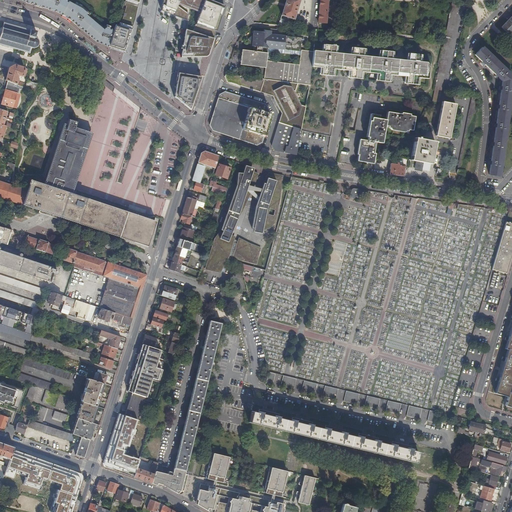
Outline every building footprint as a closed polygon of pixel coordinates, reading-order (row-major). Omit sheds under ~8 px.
[(16,0),(35,5),(34,6),(56,12),(68,18),(96,42),(108,47),(113,31),(104,28),(102,30),(87,18),(89,15),(81,8),(74,5),(74,6),(62,0),(16,0)] [(108,47),(124,53),(135,18),(138,0),(123,0),(119,21),(116,20),(113,31),(108,47)] [(193,0),(164,0),(161,10),(188,18),(193,0)] [(208,0),(201,0),(192,24),(216,31),(225,6),(208,0)] [(285,0),(286,1),(281,15),(294,19),(299,0),(285,0)] [(327,0),(320,0),(318,23),(326,23),(326,21),(327,0)] [(458,3),(451,2),(443,43),(432,101),(438,102),(458,3)] [(502,27),(509,34),(511,17),(511,18),(509,20),(502,27)] [(35,33),(36,33),(36,32),(35,32),(36,31),(35,31),(35,32),(30,30),(29,30),(25,29),(25,28),(24,28),(24,29),(20,28),(20,27),(19,27),(15,26),(14,25),(14,26),(10,25),(10,24),(9,24),(4,23),(4,22),(3,22),(3,23),(3,24),(1,30),(0,33),(0,45),(3,46),(4,47),(4,46),(8,47),(8,48),(9,47),(13,49),(14,50),(14,49),(18,50),(18,51),(19,51),(19,50),(24,52),(24,53),(24,52),(29,53),(29,54),(30,53),(29,53),(31,49),(31,48),(33,49),(34,49),(35,48),(36,47),(37,47),(38,47),(37,46),(38,45),(38,44),(38,43),(38,42),(39,42),(39,41),(38,41),(38,40),(37,39),(36,38),(34,37),(35,37),(34,37),(35,33)] [(184,29),(179,56),(201,54),(208,53),(213,39),(211,37),(207,35),(199,33),(184,29)] [(253,52),(267,53),(268,48),(300,51),(301,38),(270,35),(271,31),(263,31),(263,34),(253,33),(253,37),(245,39),(251,44),(251,46),(254,46),(253,52)] [(337,137),(342,138),(351,91),(352,84),(354,78),(360,79),(361,72),(378,74),(377,81),(389,82),(389,75),(406,77),(405,84),(417,85),(417,78),(428,79),(430,63),(419,62),(420,55),(409,54),(408,61),(391,59),(392,52),(380,51),(380,58),(363,56),(364,49),(352,48),(351,55),(335,53),(335,46),(324,45),(323,52),(307,50),(307,51),(303,51),(301,69),(279,66),(268,65),(266,79),(298,84),(310,85),(301,129),(301,130),(303,131),(329,136),(337,137)] [(485,65),(487,53),(482,48),(475,55),(483,63),(485,65)] [(267,54),(267,53),(253,52),(242,50),(240,65),(265,68),(267,54)] [(500,80),(502,67),(487,53),(485,65),(496,76),(498,78),(500,80)] [(25,77),(27,69),(14,65),(9,68),(5,80),(7,81),(16,85),(18,79),(17,78),(18,75),(23,77),(23,76),(25,77)] [(511,85),(511,76),(502,67),(500,80),(502,82),(502,87),(501,89),(499,105),(499,108),(496,124),(496,127),(494,143),(493,145),(491,162),(491,164),(489,175),(499,176),(508,113),(511,85)] [(274,150),(296,155),(301,130),(301,129),(310,85),(298,84),(266,79),(226,74),(225,77),(227,82),(241,86),(272,96),(280,111),(281,113),(278,122),(271,145),(274,150)] [(200,79),(179,75),(175,100),(192,113),(198,96),(198,93),(197,93),(197,92),(198,92),(200,79)] [(18,85),(16,85),(7,81),(1,104),(15,108),(19,94),(18,94),(19,90),(20,90),(21,86),(18,85)] [(19,83),(18,85),(21,86),(36,92),(38,84),(34,83),(27,81),(25,85),(24,84),(23,84),(19,83)] [(218,98),(210,124),(213,130),(243,141),(244,141),(248,142),(256,145),(262,142),(269,119),(271,114),(265,105),(246,99),(224,92),(219,94),(218,98)] [(463,175),(478,97),(472,96),(458,170),(457,170),(456,174),(463,175)] [(449,138),(455,104),(442,102),(436,135),(449,138)] [(361,151),(359,150),(357,159),(373,162),(375,153),(374,153),(376,142),(382,143),(385,126),(393,127),(393,129),(404,131),(404,129),(413,131),(415,117),(407,116),(407,115),(405,114),(405,115),(404,116),(401,116),(402,115),(387,112),(386,120),(379,119),(371,117),(370,126),(369,126),(369,127),(372,128),(372,130),(369,130),(367,141),(361,139),(359,147),(358,147),(358,148),(359,148),(362,148),(361,151)] [(23,205),(61,218),(61,216),(146,244),(154,223),(74,197),(74,195),(69,193),(83,151),(84,147),(87,139),(82,138),(82,135),(79,134),(80,132),(75,130),(74,132),(73,132),(75,127),(76,122),(68,120),(65,130),(70,132),(69,134),(64,132),(60,145),(47,186),(31,180),(31,181),(30,180),(28,185),(29,185),(23,205)] [(415,138),(410,160),(416,161),(415,168),(422,170),(424,163),(431,164),(435,142),(419,139),(419,138),(417,137),(416,138),(415,138)] [(215,168),(219,156),(204,151),(201,153),(198,163),(199,163),(198,165),(197,165),(192,181),(196,182),(199,183),(203,171),(202,171),(204,165),(215,168)] [(6,169),(14,172),(15,165),(7,162),(6,169)] [(403,176),(404,174),(405,166),(400,166),(400,163),(397,163),(397,164),(390,164),(389,172),(389,174),(403,176)] [(215,175),(227,179),(230,168),(219,164),(215,175)] [(256,171),(244,167),(222,234),(218,233),(202,269),(219,274),(229,260),(258,267),(261,248),(233,237),(239,223),(247,195),(258,201),(262,191),(250,188),(249,182),(257,185),(260,175),(255,173),(256,171)] [(262,191),(258,201),(253,234),(263,236),(264,224),(272,226),(274,209),(278,199),(275,197),(279,180),(268,176),(262,191)] [(0,197),(22,205),(27,191),(0,181),(0,197)] [(203,185),(201,184),(199,183),(196,182),(193,190),(201,192),(203,185)] [(226,192),(227,189),(215,185),(216,183),(210,182),(209,186),(213,188),(223,191),(226,192)] [(364,190),(355,189),(353,189),(352,189),(351,191),(350,196),(349,197),(354,198),(355,197),(362,199),(364,190)] [(207,197),(199,195),(198,201),(202,202),(201,207),(203,208),(204,205),(207,197)] [(196,200),(187,197),(182,214),(191,216),(194,218),(197,210),(193,209),(196,200)] [(191,216),(182,214),(180,219),(185,221),(183,227),(194,230),(195,226),(189,224),(191,216)] [(504,226),(492,270),(506,274),(511,254),(511,224),(509,224),(507,223),(506,223),(504,226)] [(12,230),(0,226),(0,242),(1,243),(7,245),(12,230)] [(190,242),(194,231),(194,230),(183,227),(180,239),(190,242)] [(55,255),(57,256),(60,247),(48,243),(39,240),(27,236),(24,245),(36,249),(36,250),(45,253),(45,252),(55,255)] [(192,252),(193,252),(195,244),(190,242),(180,239),(179,239),(177,247),(192,252)] [(0,265),(49,281),(52,272),(54,272),(54,273),(54,274),(55,274),(56,274),(57,273),(58,272),(57,271),(57,270),(53,269),(53,268),(0,249),(0,244),(1,243),(0,242),(0,243),(0,265)] [(174,255),(189,259),(192,252),(177,247),(174,255)] [(142,289),(147,275),(143,274),(133,271),(66,248),(63,258),(61,263),(66,264),(67,261),(73,263),(72,266),(75,267),(108,278),(139,289),(142,289)] [(188,263),(189,259),(174,255),(172,262),(181,265),(182,261),(188,263)] [(169,270),(184,274),(186,267),(181,265),(172,262),(169,270)] [(0,281),(42,295),(44,289),(0,274),(0,281)] [(130,318),(139,289),(108,278),(102,297),(101,303),(99,307),(101,308),(115,313),(130,318)] [(161,296),(174,300),(177,290),(164,286),(161,296)] [(38,310),(40,304),(0,290),(0,296),(33,308),(38,310)] [(47,302),(53,304),(56,293),(48,291),(46,299),(48,300),(47,302)] [(58,306),(62,295),(56,293),(53,304),(58,306)] [(75,300),(66,297),(63,304),(73,307),(75,300)] [(174,303),(162,299),(159,309),(171,312),(174,303)] [(72,310),(78,312),(82,302),(75,300),(73,307),(72,310)] [(76,317),(85,321),(88,313),(91,305),(82,302),(78,312),(76,317)] [(0,323),(1,324),(3,316),(9,318),(7,325),(12,327),(15,320),(28,324),(25,332),(30,333),(38,310),(33,308),(31,315),(24,313),(23,315),(20,314),(21,312),(5,307),(4,309),(1,308),(1,305),(0,304),(0,323)] [(110,314),(114,315),(115,313),(101,308),(98,318),(104,320),(104,321),(107,322),(108,322),(110,314)] [(167,314),(155,310),(153,317),(165,320),(167,314)] [(131,325),(133,319),(130,318),(115,313),(114,315),(113,319),(131,325)] [(163,321),(153,318),(151,325),(161,328),(163,321)] [(185,471),(221,323),(210,321),(173,468),(174,468),(185,471)] [(0,330),(30,341),(32,334),(30,333),(25,332),(12,327),(7,325),(1,324),(0,323),(0,330)] [(511,325),(505,349),(508,350),(495,393),(508,397),(505,405),(511,407),(511,393),(509,393),(511,381),(511,325)] [(116,349),(120,337),(101,330),(97,342),(98,343),(104,345),(116,349)] [(177,344),(180,334),(177,333),(174,332),(171,342),(172,342),(177,344)] [(61,350),(63,345),(32,334),(31,339),(61,350)] [(388,341),(387,347),(409,351),(412,336),(403,334),(402,337),(394,336),(393,342),(388,341)] [(146,336),(144,344),(157,348),(158,343),(156,343),(157,340),(146,336)] [(0,349),(24,357),(26,351),(0,341),(0,349)] [(173,354),(177,344),(172,342),(168,353),(173,354)] [(145,397),(149,387),(151,380),(152,378),(157,380),(159,380),(162,370),(157,368),(155,367),(157,362),(160,350),(141,344),(131,374),(133,374),(127,392),(132,393),(145,397)] [(77,355),(78,350),(63,345),(61,350),(77,355)] [(114,357),(116,349),(104,345),(104,346),(101,353),(114,357)] [(77,355),(92,360),(94,355),(79,350),(77,355)] [(71,373),(24,357),(22,364),(68,379),(71,373)] [(111,369),(114,361),(101,357),(98,365),(111,369)] [(276,374),(269,372),(266,383),(273,385),(276,374)] [(19,373),(16,380),(30,385),(45,390),(51,391),(53,384),(19,373)] [(103,383),(104,383),(107,375),(99,373),(96,381),(103,383)] [(294,378),(283,376),(281,386),(294,389),(296,379),(294,378)] [(103,383),(96,381),(86,378),(86,380),(87,380),(80,401),(82,402),(95,406),(103,383)] [(315,394),(317,384),(304,381),(302,391),(315,394)] [(18,406),(23,391),(16,389),(0,383),(0,401),(3,402),(3,403),(10,406),(11,404),(18,406)] [(30,385),(25,400),(31,402),(36,387),(30,385)] [(339,389),(326,386),(323,396),(336,399),(339,389)] [(52,392),(51,391),(45,390),(41,402),(48,404),(52,392)] [(360,394),(347,391),(344,401),(357,404),(360,394)] [(54,406),(59,394),(52,392),(48,404),(54,406)] [(138,420),(145,397),(132,393),(124,416),(138,420)] [(381,399),(368,396),(365,406),(378,409),(381,399)] [(402,404),(389,401),(386,411),(399,414),(402,404)] [(92,423),(97,407),(95,406),(82,402),(81,404),(80,404),(76,414),(78,414),(77,418),(92,423)] [(39,406),(35,422),(41,424),(46,408),(39,406)] [(420,419),(423,409),(410,406),(407,416),(420,419)] [(266,410),(260,409),(259,413),(252,411),(249,423),(269,427),(296,434),(327,441),(362,450),(386,455),(407,461),(415,462),(418,451),(411,449),(412,445),(392,440),(391,444),(378,441),(379,437),(359,432),(358,436),(345,433),(346,429),(326,424),(325,429),(312,425),(313,421),(293,416),(292,421),(278,417),(279,413),(266,410)] [(435,423),(437,412),(431,410),(428,421),(435,423)] [(65,421),(67,415),(54,411),(52,417),(65,421)] [(124,416),(119,414),(102,465),(105,466),(134,477),(136,468),(140,459),(127,454),(138,420),(124,416)] [(77,418),(71,434),(78,436),(80,437),(89,440),(90,440),(91,437),(92,437),(95,430),(97,431),(99,425),(92,423),(77,418)] [(51,435),(54,428),(41,424),(35,422),(29,420),(26,427),(51,435)] [(475,432),(477,432),(483,434),(486,424),(472,420),(470,430),(475,432)] [(17,422),(14,431),(22,434),(25,425),(17,422)] [(72,434),(71,434),(70,434),(65,432),(54,428),(51,435),(71,442),(73,438),(71,437),(72,434)] [(83,457),(89,440),(80,437),(75,455),(83,457)] [(508,452),(510,444),(511,442),(494,437),(493,440),(500,442),(499,446),(501,446),(500,449),(508,452)] [(7,445),(0,442),(0,455),(4,457),(11,459),(14,449),(7,445)] [(14,449),(11,459),(8,470),(59,485),(51,511),(66,511),(79,467),(14,449)] [(225,483),(231,457),(212,453),(206,478),(214,480),(216,481),(225,483)] [(507,457),(501,455),(500,454),(499,456),(498,455),(497,458),(493,457),(492,461),(504,464),(507,457)] [(468,468),(474,470),(477,461),(481,462),(482,459),(471,456),(468,468)] [(505,472),(507,467),(493,463),(492,467),(497,469),(495,474),(500,475),(500,472),(502,473),(502,471),(505,472)] [(274,495),(283,497),(289,472),(270,467),(264,493),(272,495),(274,495)] [(0,485),(8,470),(0,468),(0,485)] [(136,468),(134,477),(151,483),(154,474),(137,468),(136,468)] [(167,474),(163,486),(178,494),(182,491),(187,474),(184,473),(185,471),(174,468),(173,473),(168,471),(168,474),(167,474)] [(151,483),(154,484),(156,483),(159,472),(155,471),(154,472),(154,474),(151,483)] [(160,484),(163,486),(167,474),(163,473),(159,472),(156,483),(160,484)] [(308,505),(315,478),(304,475),(298,502),(308,505)] [(493,489),(495,489),(498,478),(491,476),(489,479),(487,478),(484,486),(493,489)] [(103,492),(106,483),(99,480),(96,489),(103,492)] [(116,494),(119,485),(110,482),(107,491),(116,494)] [(213,486),(200,483),(196,502),(212,511),(282,511),(284,508),(283,508),(283,504),(273,501),(271,501),(215,487),(213,486)] [(480,498),(490,501),(491,498),(492,498),(494,493),(492,492),(493,489),(484,486),(483,486),(480,498)] [(115,499),(125,502),(127,494),(123,492),(123,491),(119,489),(118,490),(115,499)] [(132,496),(129,495),(126,502),(130,503),(130,504),(139,507),(140,507),(141,505),(140,505),(142,498),(133,494),(132,496)] [(160,511),(161,510),(162,505),(163,505),(150,500),(146,510),(152,511),(160,511)] [(378,511),(382,502),(375,500),(371,511),(378,511)] [(489,511),(492,503),(482,500),(481,502),(476,501),(474,508),(487,511),(489,511)] [(98,506),(90,503),(87,511),(96,511),(97,510),(98,506)] [(344,504),(343,503),(340,511),(354,511),(356,507),(347,505),(347,504),(345,503),(344,504)]
